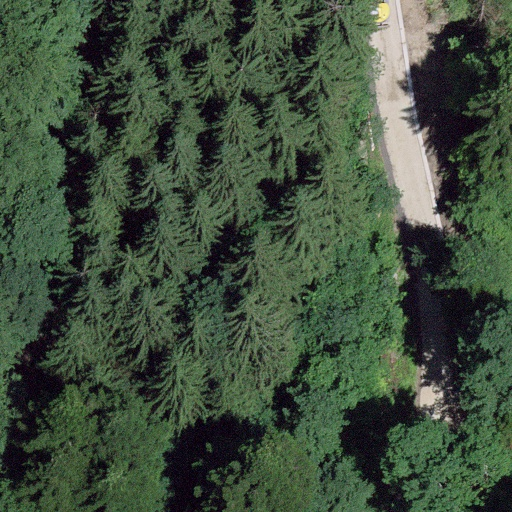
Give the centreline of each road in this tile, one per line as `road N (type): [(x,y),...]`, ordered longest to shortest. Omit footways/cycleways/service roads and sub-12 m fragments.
road 1 (unclassified): [(406,511),(435,412),(438,313),(379,0)]
road 2 (track): [(86,0),(39,322),(0,511)]
